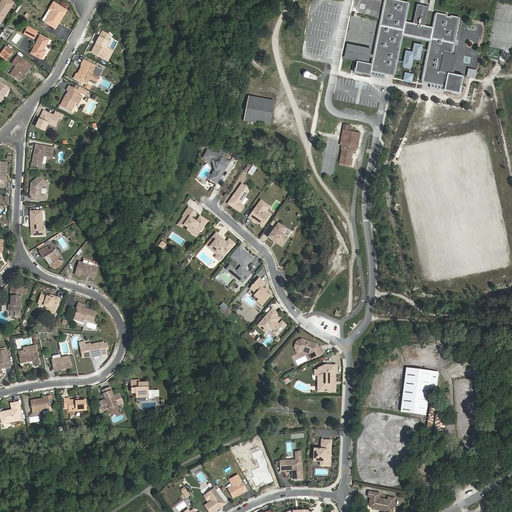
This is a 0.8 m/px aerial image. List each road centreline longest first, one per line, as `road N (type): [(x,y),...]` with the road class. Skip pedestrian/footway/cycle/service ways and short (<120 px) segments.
road 1 (residential): [(349,0),(328,103),(378,129),(365,204),(371,303),(347,347)]
road 2 (residential): [(0,393),(99,377),(122,346),(110,306),(45,277),(23,258)]
road 3 (residential): [(347,347),(302,320),(280,291),(272,259),(191,187)]
road 4 (residential): [(23,258),(15,225),(30,105)]
road 5 (residential): [(342,496),(347,347)]
road 6 (track): [(368,318),(511,330)]
